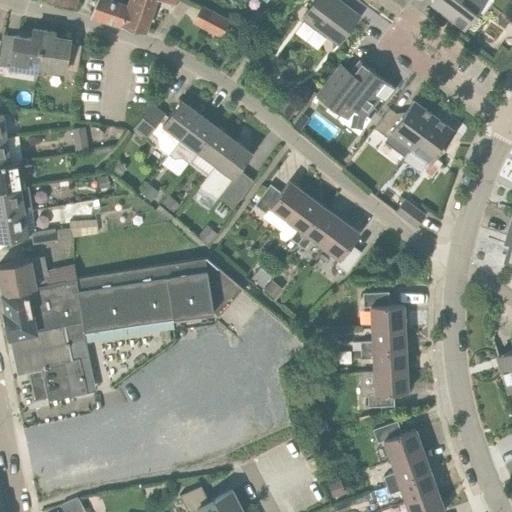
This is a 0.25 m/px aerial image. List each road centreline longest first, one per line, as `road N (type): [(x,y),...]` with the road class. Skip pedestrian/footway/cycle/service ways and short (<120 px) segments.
road 1 (residential): [(0,2),(183,59),(419,246),(457,266)]
road 2 (residential): [(502,511),(474,445),(456,369),(457,266)]
road 3 (residential): [(508,119),(363,7)]
road 4 (residential): [(457,266),(473,190),(508,119)]
